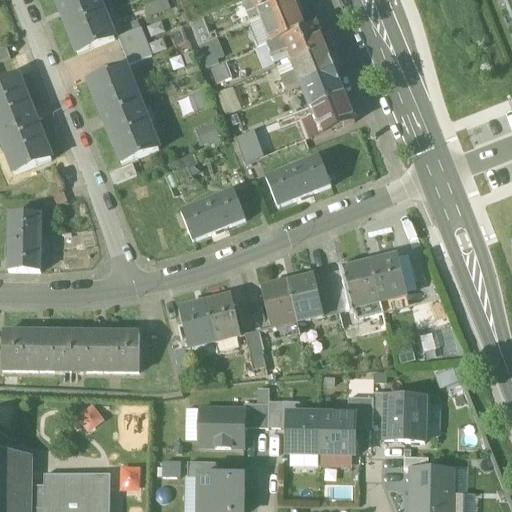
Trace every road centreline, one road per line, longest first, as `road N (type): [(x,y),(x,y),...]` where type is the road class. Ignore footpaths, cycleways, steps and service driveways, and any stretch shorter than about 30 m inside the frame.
road 1 (residential): [(134,287),(194,274),(430,177)]
road 2 (residential): [(134,287),(21,0)]
road 3 (secondary): [(430,177),(511,383)]
road 4 (secondary): [(362,0),(430,177)]
road 5 (residential): [(0,293),(134,287)]
